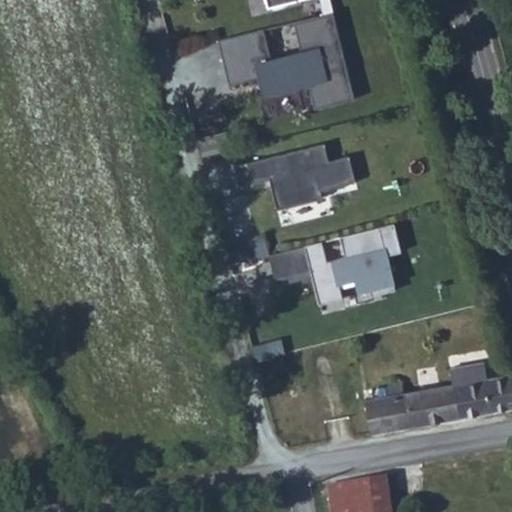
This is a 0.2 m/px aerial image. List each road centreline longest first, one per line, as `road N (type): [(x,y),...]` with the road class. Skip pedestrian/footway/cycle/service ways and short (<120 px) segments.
road 1 (track): [(18,511),(276,470)]
road 2 (unclassified): [(511,431),(276,470)]
road 3 (secondary): [(463,0),(511,178)]
